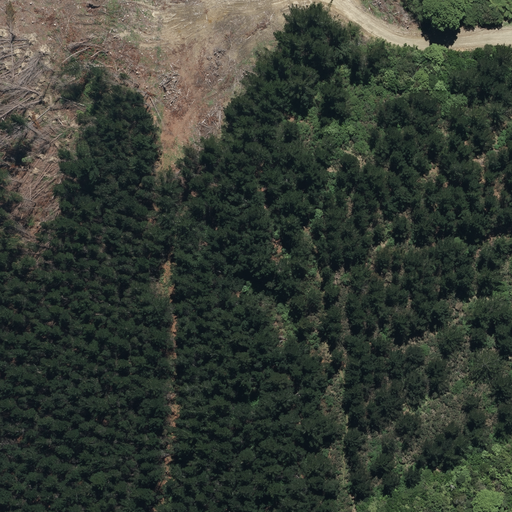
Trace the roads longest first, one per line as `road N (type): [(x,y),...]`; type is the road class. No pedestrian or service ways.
road 1 (track): [(336,511),(299,372),(163,90),(203,0)]
road 2 (track): [(343,0),(375,22),(511,31)]
